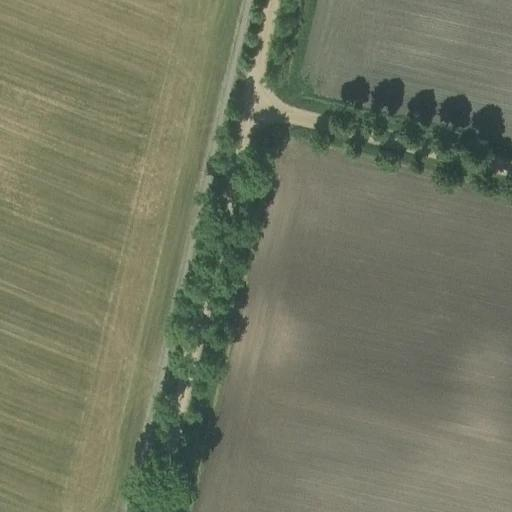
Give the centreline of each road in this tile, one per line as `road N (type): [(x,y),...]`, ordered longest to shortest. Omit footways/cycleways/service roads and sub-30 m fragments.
road 1 (track): [(153,511),(246,109)]
road 2 (track): [(246,109),(511,173)]
